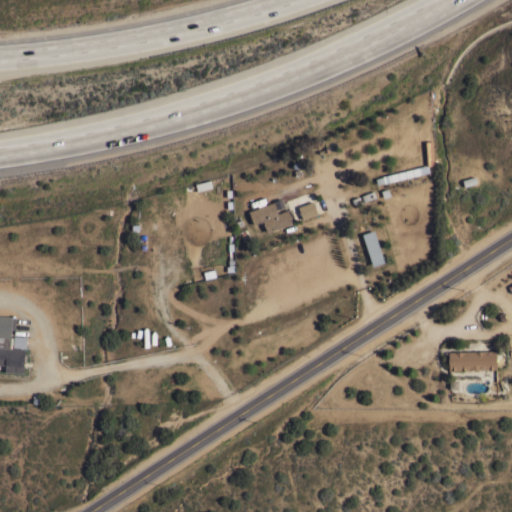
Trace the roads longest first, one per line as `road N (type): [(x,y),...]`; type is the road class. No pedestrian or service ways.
road 1 (secondary): [(92,511),(511,239)]
road 2 (motorway): [(0,153),(166,119),(353,47)]
road 3 (motorway): [(290,0),(138,40),(0,59)]
